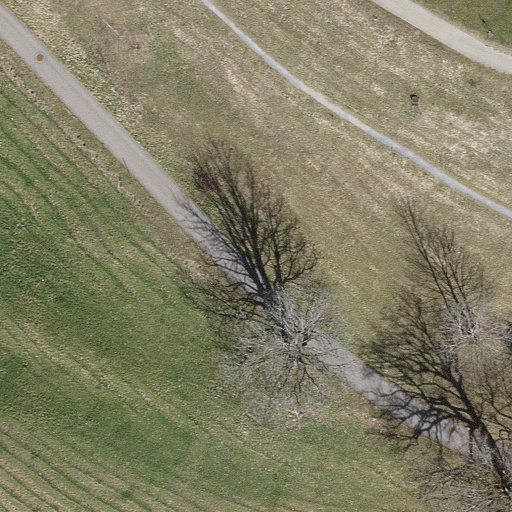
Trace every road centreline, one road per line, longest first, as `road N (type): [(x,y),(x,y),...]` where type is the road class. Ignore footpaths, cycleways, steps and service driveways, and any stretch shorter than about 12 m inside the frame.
road 1 (track): [(0,26),(260,294),(365,383),(511,465)]
road 2 (track): [(511,52),(477,47),(388,0)]
